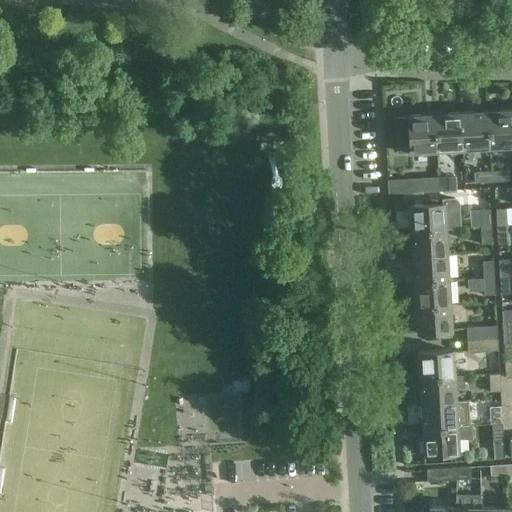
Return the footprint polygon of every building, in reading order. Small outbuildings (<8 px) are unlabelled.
[(511,108),(486,110),(488,148),(511,146),(511,108)] [(486,110),(460,112),(462,149),(488,148),(486,110)] [(436,151),(462,149),(460,112),(434,113),(436,151)] [(407,117),(395,118),(396,142),(409,142),(409,152),(436,151),(434,113),(407,115),(407,117)] [(490,170),(491,182),(508,181),(507,169),(490,170)] [(491,182),(490,170),(473,171),(474,183),(491,182)] [(441,178),(441,190),(455,190),(454,177),(441,178)] [(441,190),(441,178),(411,180),(411,192),(441,190)] [(410,231),(445,229),(460,228),(458,202),(454,198),(441,199),(441,203),(408,205),(410,231)] [(506,208),(495,209),(496,226),(507,225),(506,208)] [(472,226),(480,226),(480,227),(491,226),(490,209),(479,210),(479,212),(471,213),(472,226)] [(497,243),(508,243),(507,225),(496,226),(497,243)] [(481,244),(492,244),(491,226),(480,227),(481,244)] [(447,254),(445,229),(410,231),(411,256),(447,254)] [(411,256),(413,281),(448,279),(447,254),(411,256)] [(510,276),(511,276),(511,261),(509,262),(509,259),(498,260),(499,276),(510,276)] [(493,261),(482,262),(483,277),(494,277),(493,261)] [(510,276),(499,276),(500,294),(511,293),(510,276)] [(484,296),(495,295),(494,277),(483,277),(484,296)] [(413,281),(414,307),(450,304),(448,279),(413,281)] [(450,304),(414,307),(415,332),(451,330),(450,304)] [(502,327),(511,326),(511,309),(501,310),(502,327)] [(466,340),(496,338),(496,326),(466,327),(466,340)] [(511,343),(511,326),(502,327),(503,345),(511,343)] [(496,338),(466,340),(467,352),(497,350),(496,338)] [(418,379),(453,377),(452,350),(417,352),(418,379)] [(511,378),(511,352),(503,353),(505,379),(511,378)] [(500,392),(499,374),(488,375),(489,392),(500,392)] [(463,376),(453,377),(418,379),(420,404),(455,402),(454,388),(463,388),(463,376)] [(456,427),(455,402),(420,404),(421,429),(456,427)] [(491,407),(491,424),(502,424),(501,407),(491,407)] [(491,424),(492,441),(503,441),(502,424),(491,424)] [(456,427),(421,429),(422,454),(458,452),(456,427)] [(490,466),(490,476),(507,475),(507,465),(490,466)] [(456,467),(456,479),(470,479),(469,466),(456,467)] [(456,479),(456,467),(426,469),(427,481),(456,479)]
